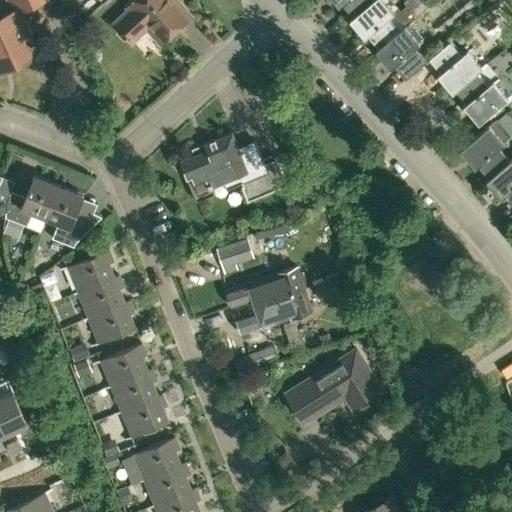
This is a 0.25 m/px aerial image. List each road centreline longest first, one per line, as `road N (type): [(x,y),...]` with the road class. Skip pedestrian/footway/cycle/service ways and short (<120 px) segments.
road 1 (residential): [(254,511),(109,160)]
road 2 (residential): [(511,276),(276,12)]
road 3 (residential): [(109,160),(276,12)]
road 4 (residential): [(388,434),(260,511)]
road 5 (unknown): [(53,138),(59,18)]
